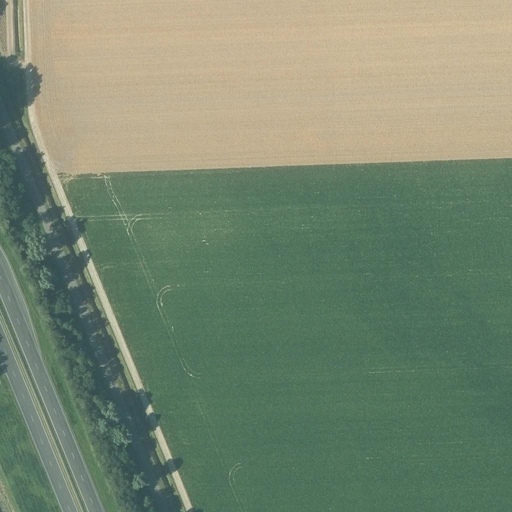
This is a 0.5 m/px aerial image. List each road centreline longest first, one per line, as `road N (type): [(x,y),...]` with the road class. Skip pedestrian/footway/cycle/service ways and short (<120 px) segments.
road 1 (unclassified): [(164,511),(0,108)]
road 2 (trunk): [(95,511),(0,277)]
road 3 (trunk): [(0,339),(70,511)]
